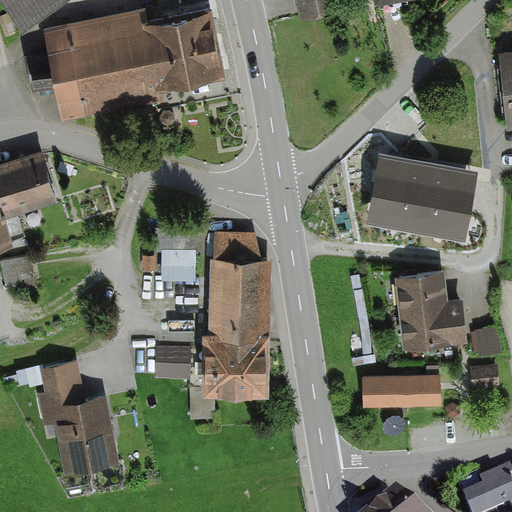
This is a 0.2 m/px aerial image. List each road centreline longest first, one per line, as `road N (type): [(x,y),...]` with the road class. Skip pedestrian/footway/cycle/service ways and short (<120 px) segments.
road 1 (unclassified): [(282,186),(268,196),(245,194),(46,133),(0,137)]
road 2 (tertiary): [(282,186),(327,472)]
road 3 (unclassified): [(282,186),(488,0)]
road 4 (tertiary): [(246,0),(282,186)]
